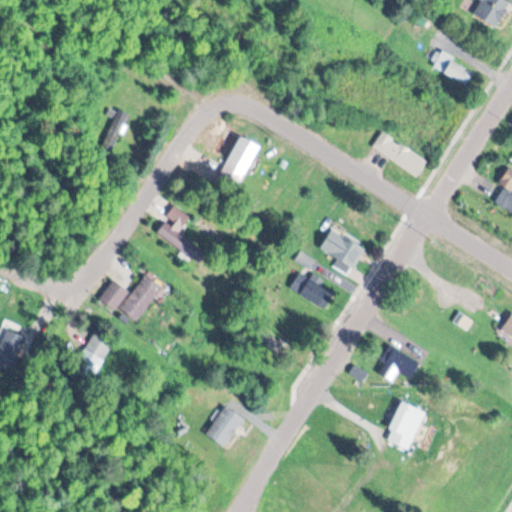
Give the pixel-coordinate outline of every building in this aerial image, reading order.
[(496,27),(511,2),(508,0),(482,0),(474,14),(496,27)] [(463,84),(471,73),(443,54),(435,65),(463,84)] [(128,116),(118,111),(103,145),(113,150),(128,116)] [(418,176),(428,161),(382,132),(372,149),(418,176)] [(216,186),(235,195),(259,146),(240,136),(216,186)] [(511,212),(511,173),(508,171),(499,184),(504,187),(494,201),(511,213),(511,212)] [(196,259),(203,248),(181,233),(191,217),(175,206),(157,233),(196,259)] [(320,249),(353,267),(365,247),(332,229),(320,249)] [(291,287),(324,309),(334,294),(300,272),(291,287)] [(100,300),(115,310),(116,308),(138,322),(162,286),(146,275),(133,294),(113,280),(100,300)] [(26,338),(7,327),(0,340),(0,354),(13,362),(26,338)] [(392,383),(400,372),(411,379),(421,364),(392,345),(375,371),(392,383)] [(85,347),(71,373),(90,383),(105,358),(85,347)] [(386,441),(410,451),(426,412),(402,402),(386,441)] [(206,434),(224,447),(245,419),(228,405),(206,434)]
